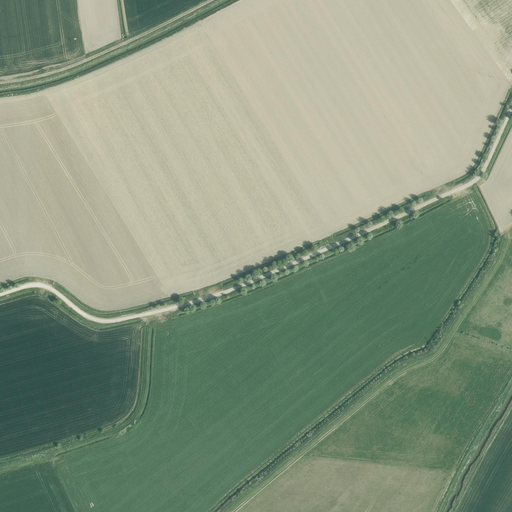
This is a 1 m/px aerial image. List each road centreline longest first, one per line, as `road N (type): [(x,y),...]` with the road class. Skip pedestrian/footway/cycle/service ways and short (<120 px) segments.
road 1 (unclassified): [(0,293),(40,284),(102,321),(205,298),(467,185),(511,107)]
road 2 (track): [(511,227),(429,352),(391,372),(224,511)]
road 3 (track): [(0,466),(126,424),(142,398),(148,312)]
road 4 (unclassified): [(214,0),(75,65),(0,84)]
